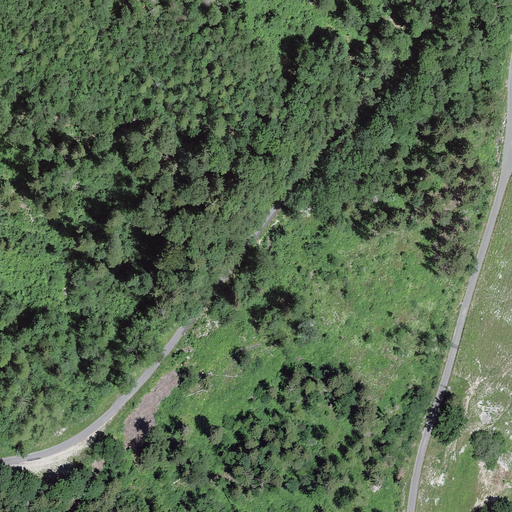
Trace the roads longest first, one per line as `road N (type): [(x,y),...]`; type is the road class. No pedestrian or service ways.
road 1 (track): [(438,0),(386,78),(102,421),(62,451),(0,463)]
road 2 (track): [(410,511),(511,134)]
